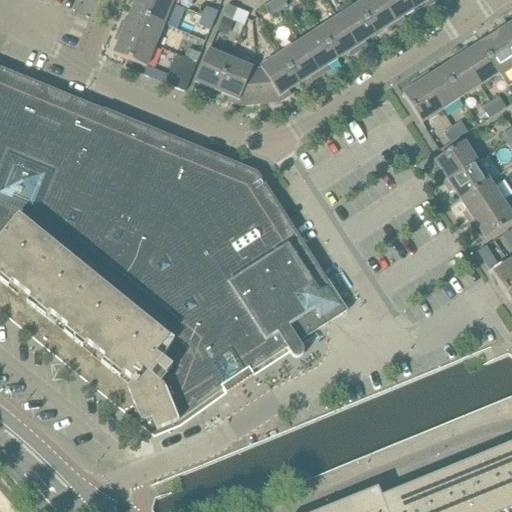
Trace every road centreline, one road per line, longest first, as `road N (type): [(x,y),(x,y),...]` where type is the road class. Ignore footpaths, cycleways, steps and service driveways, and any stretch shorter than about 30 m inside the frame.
road 1 (residential): [(0,5),(91,78),(244,139),(267,140),(502,0)]
road 2 (residential): [(140,474),(346,370)]
road 3 (residential): [(140,474),(0,353)]
road 4 (secondary): [(95,502),(0,413)]
